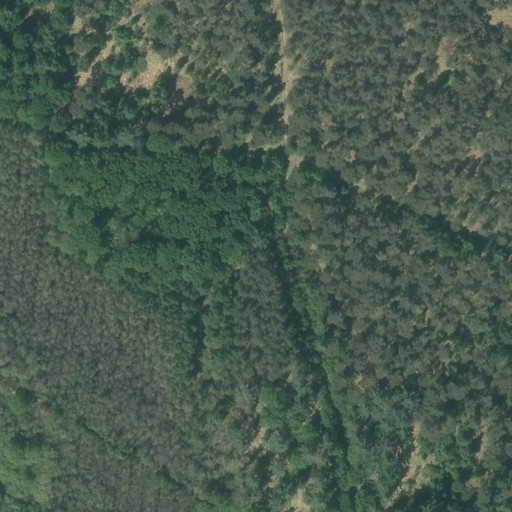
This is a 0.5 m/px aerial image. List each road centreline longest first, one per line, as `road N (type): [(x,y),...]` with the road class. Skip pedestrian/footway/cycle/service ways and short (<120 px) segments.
road 1 (track): [(0,112),(113,145),(302,154),(511,247)]
road 2 (track): [(352,511),(294,260),(271,0)]
